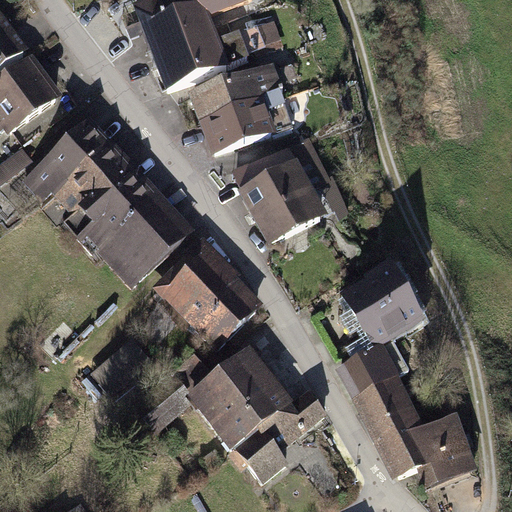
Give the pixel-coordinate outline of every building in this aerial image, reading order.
[(159,0),(131,11),(165,96),(284,49),(264,0),(159,0)] [(0,17),(0,140),(59,98),(0,17)] [(270,72),(190,100),(211,162),(291,133),(270,72)] [(277,80),(282,94),(298,89),(293,75),(277,80)] [(91,122),(22,185),(42,206),(53,196),(73,218),(78,214),(91,228),(81,238),(132,294),(196,236),(91,122)] [(310,140),(231,176),(242,195),(238,198),(268,253),(328,222),(327,219),(335,215),(340,224),(351,220),(333,179),(330,181),(310,140)] [(205,242),(153,292),(165,305),(166,304),(217,356),(264,311),(237,283),(241,279),(205,242)] [(371,357),(336,375),(396,487),(418,479),(425,497),(479,476),(458,422),(425,435),(400,380),(410,375),(395,346),(430,327),(397,263),(364,281),(366,284),(340,299),(371,357)] [(95,377),(110,398),(152,369),(138,347),(95,377)] [(249,356),(218,381),(198,355),(132,408),(156,437),(193,408),(261,495),(292,470),(282,457),(327,422),(308,398),(293,411),(249,356)]
